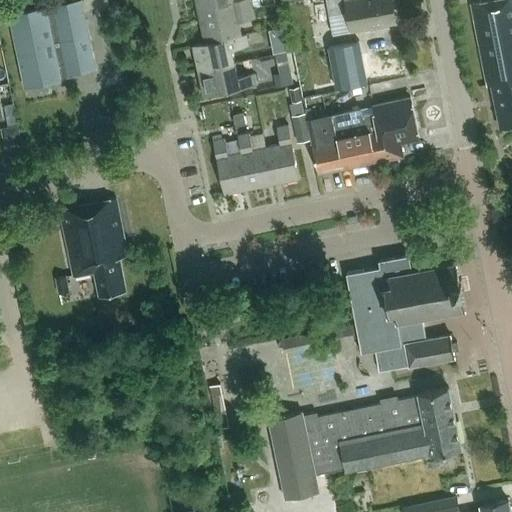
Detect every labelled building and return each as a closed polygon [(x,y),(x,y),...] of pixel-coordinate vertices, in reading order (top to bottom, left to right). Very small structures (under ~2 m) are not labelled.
[(62,74),(96,67),(81,0),(76,0),(11,14),(26,85),(63,78),(62,74)] [(230,0),(198,7),(206,42),(242,35),(242,34),(239,21),(256,17),(252,0),(230,0)] [(392,0),(328,0),(334,32),(353,29),(397,21),(392,0)] [(511,0),(485,0),(472,2),(488,85),(494,84),(501,125),(511,122),(511,0)] [(206,42),(193,44),(199,70),(235,62),(232,48),(249,45),(247,33),(242,34),(242,35),(206,42)] [(368,81),(360,40),(328,46),(336,87),(368,81)] [(235,62),(199,70),(204,95),(257,84),(255,72),(238,75),(235,62)] [(290,87),(293,101),(303,99),(300,85),(290,87)] [(402,140),(418,137),(410,97),(308,118),(313,142),(312,142),(318,172),(405,154),(402,140)] [(292,115),(298,142),(311,139),(305,112),(292,115)] [(267,146),(275,182),(300,177),(289,124),(278,126),(281,143),(267,146)] [(238,134),(242,151),(250,188),(275,182),(267,146),(253,149),(250,132),(238,134)] [(250,188),(242,151),(229,154),(225,137),(214,140),(225,193),(250,188)] [(18,154),(0,157),(0,164),(1,170),(20,166),(18,154)] [(120,257),(129,255),(117,197),(60,208),(74,276),(95,271),(100,297),(127,291),(120,257)] [(363,351),(376,348),(380,369),(410,363),(411,363),(455,355),(454,347),(458,347),(457,341),(452,342),(451,334),(427,338),(423,315),(465,307),(462,289),(464,289),(462,278),(460,279),(457,262),(412,270),(409,254),(379,260),(380,266),(347,273),(363,351)] [(56,276),(59,293),(70,291),(67,274),(56,276)] [(287,336),(289,345),(331,336),(329,327),(287,336)] [(431,453),(461,447),(449,387),(398,397),(397,395),(382,398),(383,402),(318,415),(317,412),(305,414),(304,410),(270,417),(286,497),(320,491),(316,472),(346,466),(347,469),(431,452),(431,453)] [(212,397),(219,428),(230,426),(223,395),(212,397)] [(408,505),(409,511),(447,511),(460,510),(457,494),(425,500),(426,502),(408,505)] [(511,511),(509,499),(480,505),(481,510),(473,511),(511,511)]
